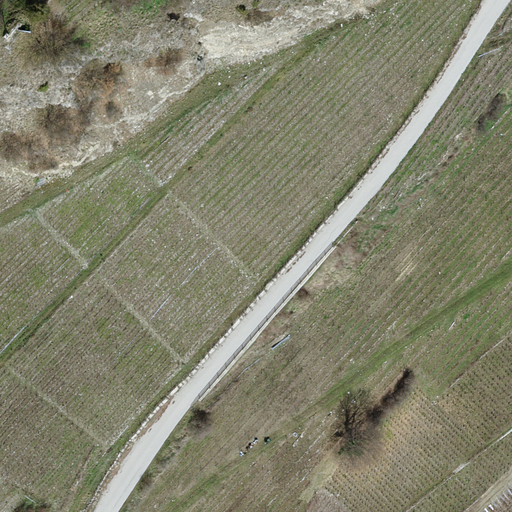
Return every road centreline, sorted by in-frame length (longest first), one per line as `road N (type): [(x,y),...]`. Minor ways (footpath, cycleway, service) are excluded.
road 1 (unclassified): [(496,0),(422,115),(181,404),(108,511)]
road 2 (track): [(0,217),(303,31),(372,0)]
road 3 (track): [(175,511),(398,343),(511,268)]
